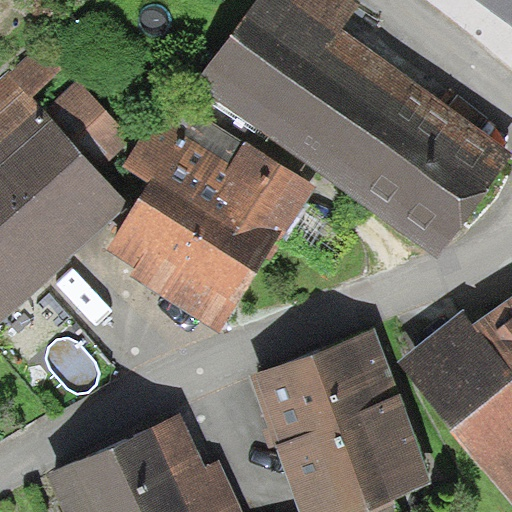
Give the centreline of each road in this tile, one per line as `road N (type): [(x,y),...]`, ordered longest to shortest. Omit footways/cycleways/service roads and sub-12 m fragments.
road 1 (residential): [(0,475),(138,387),(485,254),(511,230)]
road 2 (residential): [(511,115),(386,0)]
